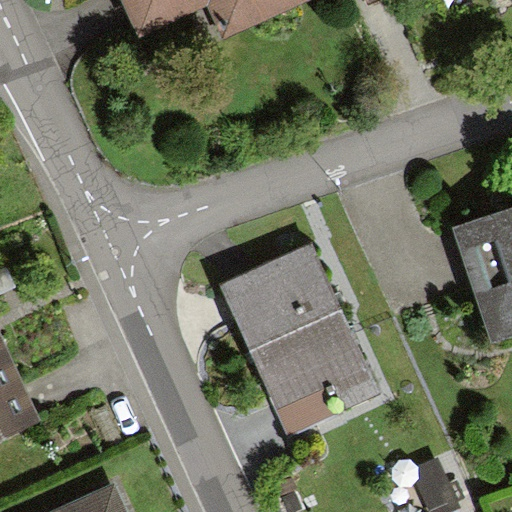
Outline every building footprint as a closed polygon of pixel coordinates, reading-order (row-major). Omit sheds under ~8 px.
[(123,0),(139,32),(208,0),(209,0),(225,33),(294,0),(123,0)] [(511,207),(453,227),(492,344),(511,337),(511,207)] [(315,240),(221,282),(290,435),(384,393),(315,240)] [(0,331),(0,416),(33,402),(0,331)] [(127,511),(115,483),(49,511),(127,511)]
